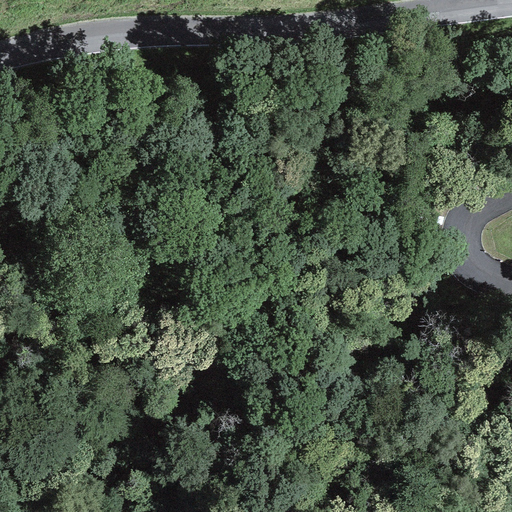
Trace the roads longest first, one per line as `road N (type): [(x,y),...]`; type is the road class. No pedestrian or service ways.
road 1 (tertiary): [(0,55),(114,34),(336,25),(511,2)]
road 2 (tertiary): [(511,189),(477,204),(461,228),(468,256),(511,281)]
